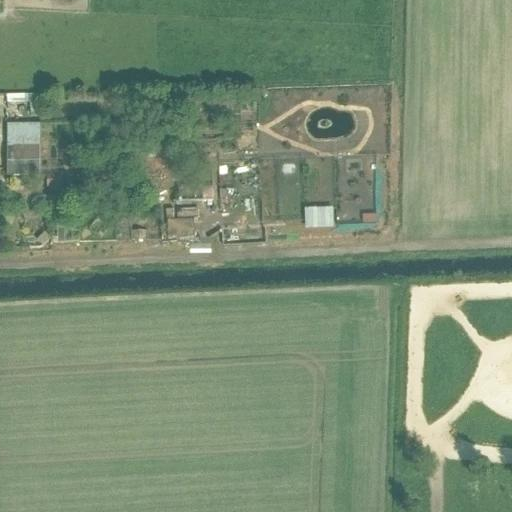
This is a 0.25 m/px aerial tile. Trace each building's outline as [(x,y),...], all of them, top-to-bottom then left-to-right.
[(36,179),(36,127),(4,126),(3,179),(36,179)] [(197,170),(198,190),(212,189),(211,169),(197,170)] [(45,178),(46,191),(62,191),(62,177),(45,178)] [(173,230),(193,230),(194,210),(173,209),(173,230)] [(265,231),(256,231),(257,247),(265,246),(265,231)]
